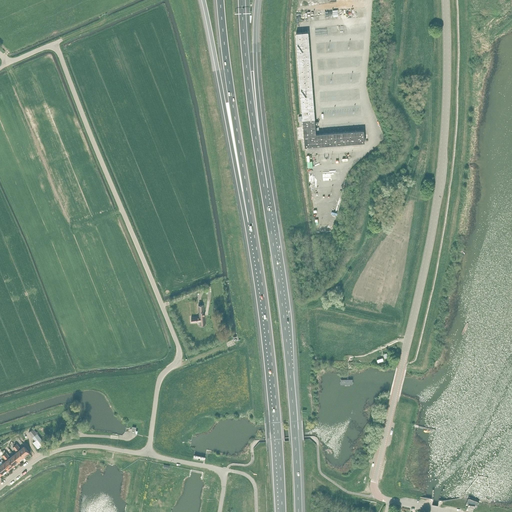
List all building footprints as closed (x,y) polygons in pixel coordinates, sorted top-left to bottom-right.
[(308,32),(296,33),(305,147),(365,142),(364,130),(316,134),(308,32)] [(205,324),(204,306),(204,305),(198,305),(199,316),(191,317),(192,322),(200,321),(200,325),(205,324)] [(354,379),(339,379),(339,381),(339,387),(354,387),(354,379)] [(35,441),(33,442),(35,445),(38,449),(45,443),(33,429),(29,432),(35,441)] [(24,457),(30,453),(24,446),(21,449),(17,444),(15,445),(24,457)] [(19,461),(24,457),(15,445),(13,447),(17,452),(14,455),(19,461)] [(19,461),(14,455),(11,458),(6,452),(4,454),(14,466),(19,461)] [(9,470),(14,466),(4,454),(2,456),(7,461),(3,463),(9,470)] [(3,474),(9,470),(3,463),(0,466),(0,473),(1,475),(3,474)]
